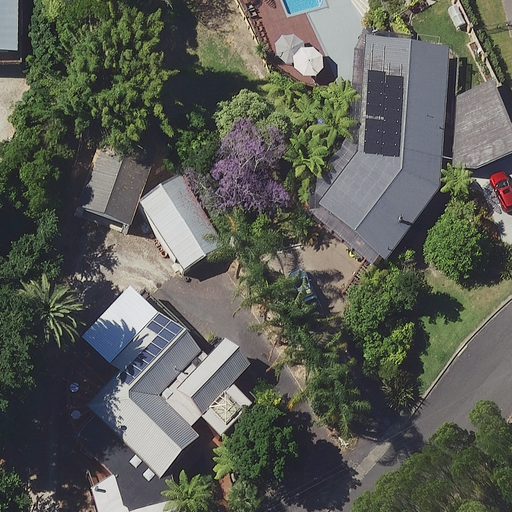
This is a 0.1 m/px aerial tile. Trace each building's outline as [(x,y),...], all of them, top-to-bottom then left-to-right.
[(27,0),(0,0),(0,80),(26,81),(27,0)] [(455,178),(467,174),(470,182),(511,167),(511,162),(511,159),(511,158),(511,121),(498,91),(455,111),(455,55),(362,56),(360,168),(321,225),(388,264),(455,178)] [(86,179),(73,217),(124,235),(137,197),(86,179)] [(182,189),(142,216),(183,277),(223,250),(182,189)] [(66,474),(94,496),(97,511),(186,511),(182,491),(210,454),(166,419),(211,360),(159,320),(110,383),(120,390),(84,436),(91,441),(66,474)]
